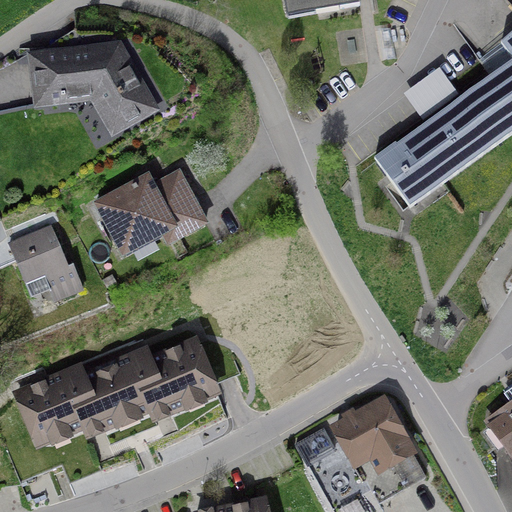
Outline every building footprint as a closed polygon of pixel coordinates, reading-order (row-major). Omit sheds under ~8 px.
[(358,0),(284,0),(286,11),(339,2),(340,9),(359,5),(358,0)] [(395,144),(374,159),(410,208),(430,193),(425,185),(436,177),(442,185),(511,134),(511,33),(501,44),(511,58),(511,61),(397,145),(395,144)] [(74,60),(73,53),(33,58),(39,103),(94,96),(113,131),(153,109),(118,47),(87,51),(87,58),(74,60)] [(178,238),(205,224),(185,186),(159,199),(147,177),(96,205),(119,247),(169,221),(178,238)] [(36,238),(30,240),(29,236),(9,245),(26,286),(45,279),(54,302),(82,290),(72,266),(64,270),(61,264),(65,262),(51,227),(35,234),(36,238)] [(128,357),(130,362),(107,371),(125,415),(135,412),(136,414),(165,402),(169,411),(188,403),(185,397),(196,393),(198,398),(216,391),(197,345),(180,351),(179,349),(167,354),(168,356),(151,364),(145,350),(128,357)] [(116,419),(125,415),(107,371),(84,380),(79,367),(61,374),(63,378),(46,386),(45,383),(32,388),(34,391),(17,397),(36,444),(54,436),(52,431),(63,427),(65,432),(98,418),(102,427),(117,421),(116,419)] [(511,401),(511,406),(489,423),(511,454),(511,394),(510,397),(507,395),(511,401)] [(373,454),(383,456),(388,465),(411,452),(383,403),(336,429),(355,464),(373,454)]
